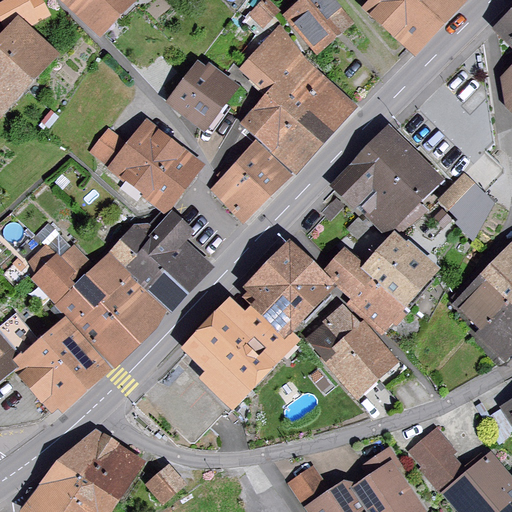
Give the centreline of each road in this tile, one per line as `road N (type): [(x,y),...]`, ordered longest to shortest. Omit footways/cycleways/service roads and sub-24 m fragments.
road 1 (residential): [(93,407),(126,439),(182,458),(232,460),(320,444),(446,405),(511,370)]
road 2 (primary): [(250,245),(491,0)]
road 3 (primary): [(93,407),(250,245)]
